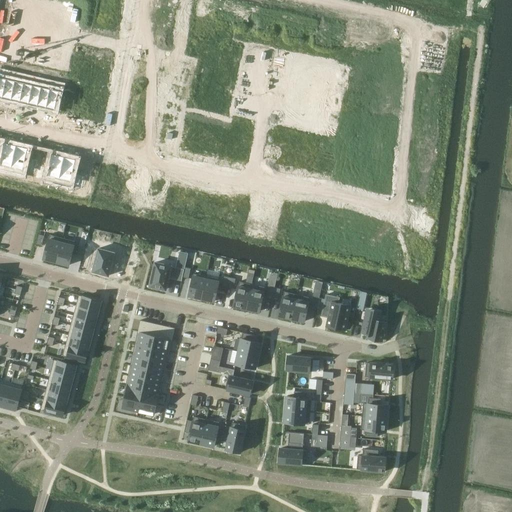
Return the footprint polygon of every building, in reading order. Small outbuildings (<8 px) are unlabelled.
[(110,0),(102,0),(101,8),(119,12),(122,2),(110,0)] [(200,0),(195,0),(193,9),(212,14),(214,3),(200,0)] [(246,0),(243,0),(240,18),(250,20),(255,2),(246,0)] [(255,2),(250,20),(260,23),(264,4),(255,2)] [(264,4),(260,23),(270,25),(274,6),(264,4)] [(274,6),(270,25),(279,27),(283,8),(274,6)] [(101,8),(98,18),(117,22),(119,12),(101,8)] [(283,8),(279,27),(288,29),(292,10),(283,8)] [(193,9),(191,20),(209,24),(212,14),(193,9)] [(292,10),(288,29),(298,31),(302,13),(292,10)] [(305,11),(301,30),(312,32),(316,14),(305,11)] [(316,14),(312,32),(322,35),(326,16),(316,14)] [(326,16),(322,35),(333,37),(337,19),(326,16)] [(94,28),(92,34),(104,37),(105,31),(115,33),(117,22),(98,18),(96,28),(94,28)] [(337,19),(333,37),(343,40),(347,21),(337,19)] [(191,20),(188,30),(189,31),(210,35),(207,34),(209,24),(191,20)] [(347,21),(343,40),(354,42),(358,23),(347,21)] [(375,43),(374,50),(387,51),(387,44),(402,46),(404,32),(397,32),(397,30),(388,29),(388,31),(381,30),(379,43),(375,43)] [(188,30),(188,31),(191,31),(189,42),(208,46),(210,35),(189,31),(188,30)] [(189,42),(187,52),(197,55),(218,59),(205,56),(208,46),(189,42)] [(90,43),(89,50),(94,51),(91,62),(110,66),(112,55),(100,52),(102,46),(95,45),(90,43)] [(187,52),(186,52),(199,55),(197,64),(216,68),(218,59),(197,55),(187,52)] [(373,59),(372,67),(377,67),(375,80),(383,81),(398,83),(400,69),(385,68),(385,61),(378,60),(373,59)] [(91,62),(89,72),(107,76),(110,66),(91,62)] [(197,64),(195,73),(214,77),(216,68),(197,64)] [(89,72),(86,83),(105,87),(107,76),(89,72)] [(195,73),(193,81),(212,86),(214,77),(195,73)] [(7,79),(2,97),(11,99),(15,81),(7,79)] [(15,81),(11,99),(20,101),(24,83),(15,81)] [(193,81),(191,90),(210,94),(212,86),(193,81)] [(24,83),(20,101),(29,103),(33,85),(24,83)] [(86,83),(84,93),(103,98),(105,87),(86,83)] [(33,85),(29,103),(37,105),(42,87),(33,85)] [(42,87),(37,105),(46,107),(50,89),(42,87)] [(50,89),(46,107),(55,109),(60,91),(50,89)] [(370,89),(369,96),(374,96),(372,110),(396,112),(397,99),(382,97),(382,90),(370,89)] [(191,90),(189,99),(208,103),(210,94),(191,90)] [(84,93),(82,104),(100,108),(103,98),(84,93)] [(189,99),(187,108),(196,110),(205,112),(206,112),(208,103),(189,99)] [(82,104),(79,115),(88,117),(88,118),(94,120),(95,118),(98,119),(100,108),(82,104)] [(180,134),(176,153),(185,155),(190,136),(180,134)] [(190,136),(185,155),(194,157),(199,138),(190,136)] [(199,138),(194,157),(203,159),(207,140),(199,138)] [(207,140),(203,159),(212,161),(212,159),(216,142),(207,140)] [(212,159),(221,161),(225,142),(217,140),(216,142),(212,159)] [(0,156),(0,164),(11,167),(17,145),(4,142),(1,157),(0,156)] [(225,142),(221,161),(230,163),(234,144),(225,142)] [(234,144),(230,163),(239,165),(243,146),(234,144)] [(17,145),(11,167),(23,170),(22,175),(29,176),(32,164),(25,162),(29,148),(17,145)] [(263,145),(259,163),(269,166),(274,147),(263,145)] [(243,146),(239,165),(248,167),(252,149),(243,146)] [(274,147),(269,166),(279,168),(284,149),(274,147)] [(284,149),(279,168),(289,170),(294,152),(284,149)] [(294,152),(289,170),(299,173),(300,171),(304,154),(294,152)] [(304,154),(300,171),(310,173),(314,154),(304,152),(304,154)] [(42,166),(39,179),(46,180),(47,175),(59,178),(64,156),(52,153),(49,168),(42,166)] [(314,154),(310,173),(320,175),(324,157),(314,154)] [(64,156),(59,178),(71,181),(70,186),(77,187),(80,175),(73,173),(77,159),(64,156)] [(324,157),(320,175),(330,178),(334,159),(324,157)] [(90,170),(87,182),(109,188),(110,183),(123,186),(126,173),(103,168),(102,173),(90,170)] [(170,193),(168,203),(179,205),(183,186),(172,183),(172,186),(170,186),(169,193),(170,193)] [(183,186),(179,205),(190,207),(192,208),(196,189),(194,189),(183,186)] [(196,189),(192,208),(203,210),(207,192),(196,189)] [(207,192),(203,210),(214,213),(218,194),(207,192)] [(218,194),(214,213),(216,213),(227,216),(231,197),(220,195),(218,194)] [(227,216),(238,219),(237,223),(243,225),(246,213),(239,212),(242,199),(231,197),(227,216)] [(282,217),(279,230),(287,232),(288,227),(300,230),(305,208),(293,205),(290,219),(282,217)] [(305,208),(300,230),(312,233),(311,237),(319,239),(322,227),(314,225),(317,210),(305,208)] [(322,227),(319,239),(327,241),(328,236),(340,239),(345,217),(333,214),(329,228),(322,227)] [(345,217),(340,239),(352,242),(351,246),(359,248),(361,236),(354,234),(357,220),(345,217)] [(39,234),(36,244),(42,246),(45,236),(39,234)] [(50,235),(43,259),(56,262),(63,238),(50,235)] [(63,238),(56,262),(69,265),(75,241),(63,238)] [(79,245),(77,255),(83,257),(85,247),(79,245)] [(98,246),(92,271),(109,276),(115,251),(98,246)] [(156,263),(150,286),(166,290),(168,278),(182,281),(184,269),(156,263)] [(185,267),(183,277),(189,278),(191,269),(185,267)] [(207,277),(202,299),(214,302),(219,280),(218,279),(220,273),(208,270),(207,277)] [(271,276),(269,286),(275,287),(278,274),(274,273),(273,276),(271,276)] [(194,274),(189,296),(202,299),(207,277),(194,274)] [(230,278),(228,287),(234,289),(236,279),(230,278)] [(316,281),(313,296),(314,296),(320,298),(323,282),(316,281)] [(239,282),(234,306),(247,309),(252,284),(239,282)] [(252,284),(247,309),(260,312),(265,287),(252,284)] [(269,286),(267,296),(273,297),(275,287),(269,286)] [(360,292),(356,309),(363,310),(367,293),(360,291),(360,292)] [(284,292),(279,316),(291,319),(297,295),(284,292)] [(79,295),(76,306),(98,311),(101,301),(79,295)] [(297,295),(291,319),(304,322),(310,297),(297,295)] [(326,295),(322,316),(328,317),(326,327),(345,331),(351,305),(338,303),(339,298),(326,295)] [(314,296),(312,306),(318,307),(320,298),(314,296)] [(76,306),(77,320),(99,326),(98,311),(76,306)] [(366,311),(362,332),(369,334),(368,338),(382,341),(386,323),(379,322),(381,314),(366,311)] [(77,320),(74,330),(96,335),(99,326),(77,320)] [(140,320),(137,333),(140,334),(155,337),(170,341),(172,341),(175,328),(140,320)] [(218,327),(217,333),(226,335),(228,330),(218,327)] [(74,330),(68,335),(90,341),(96,335),(74,330)] [(243,333),(239,351),(258,356),(261,343),(254,341),(255,336),(243,333)] [(140,334),(137,344),(153,348),(155,337),(140,334)] [(68,335),(66,345),(88,351),(90,341),(68,335)] [(155,337),(153,348),(168,351),(170,341),(155,337)] [(137,344),(135,355),(150,358),(153,348),(137,344)] [(66,345),(63,355),(85,361),(88,351),(66,345)] [(153,348),(150,358),(165,362),(168,351),(153,348)] [(239,351),(236,364),(255,369),(258,356),(239,351)] [(135,355),(133,365),(148,369),(150,358),(135,355)] [(288,356),(287,370),(312,372),(312,371),(319,372),(320,360),(313,359),(313,358),(288,356)] [(150,358),(148,369),(163,372),(165,362),(150,358)] [(54,360),(51,370),(73,376),(76,366),(54,360)] [(366,363),(365,377),(392,379),(394,365),(366,363)] [(133,365),(130,376),(146,379),(148,369),(133,365)] [(219,367),(218,372),(229,375),(228,376),(225,389),(250,395),(253,381),(233,377),(234,370),(219,367)] [(148,369),(146,379),(161,383),(163,372),(148,369)] [(51,370),(49,380),(71,386),(73,376),(51,370)] [(130,376),(128,386),(143,390),(146,379),(130,376)] [(146,379),(143,390),(158,393),(161,383),(146,379)] [(1,380),(0,384),(0,404),(5,406),(12,383),(1,380)] [(49,380),(46,390),(68,396),(71,386),(49,380)] [(12,383),(5,406),(16,409),(23,386),(12,383)] [(361,384),(360,394),(373,395),(374,389),(374,385),(361,384)] [(128,386),(126,397),(141,401),(143,390),(128,386)] [(46,390),(44,400),(66,406),(68,396),(46,390)] [(143,390),(141,401),(156,404),(158,393),(143,390)] [(286,396),(285,409),(310,412),(311,399),(307,398),(307,392),(295,391),(294,397),(286,396)] [(360,394),(359,403),(363,404),(363,403),(368,404),(368,398),(373,398),(373,395),(360,394)] [(193,395),(190,405),(196,406),(198,396),(193,395)] [(245,396),(243,406),(249,408),(251,398),(245,396)] [(126,397),(123,408),(138,411),(141,401),(126,397)] [(363,404),(362,416),(387,418),(388,405),(380,405),(381,399),(373,398),(368,398),(368,404),(363,403),(363,404)] [(44,400),(41,410),(63,416),(66,406),(44,400)] [(141,401),(138,411),(153,415),(156,404),(141,401)] [(224,402),(222,412),(228,413),(230,403),(224,402)] [(285,409),(284,422),(309,425),(310,412),(285,409)] [(187,420),(184,432),(190,433),(188,441),(201,444),(207,419),(194,416),(193,421),(187,420)] [(362,416),(361,429),(366,430),(365,436),(378,437),(378,431),(386,431),(387,418),(362,416)] [(207,419),(201,444),(214,447),(216,439),(221,440),(224,428),(218,427),(219,422),(207,419)] [(224,428),(221,440),(228,442),(226,449),(240,453),(246,426),(232,423),(231,427),(225,426),(224,426),(224,428)] [(280,449),(279,463),(306,465),(307,451),(303,451),(304,434),(289,432),(288,449),(280,449)] [(358,455),(357,470),(384,472),(385,458),(378,457),(378,450),(363,449),(363,456),(358,455)]
